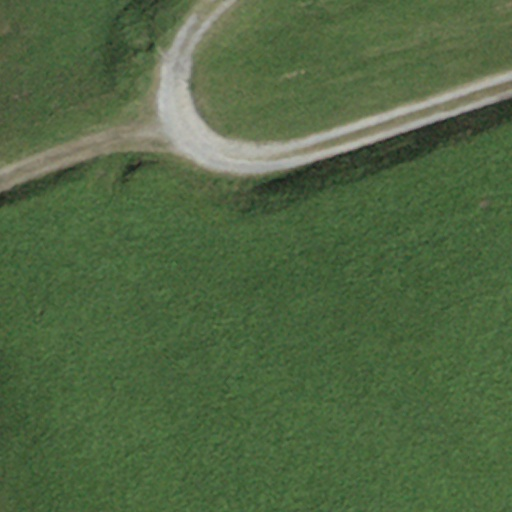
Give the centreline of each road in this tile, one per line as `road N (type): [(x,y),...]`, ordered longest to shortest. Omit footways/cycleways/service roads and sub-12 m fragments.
road 1 (track): [(511,86),(270,157),(196,147),(179,118),(177,65),(218,0)]
road 2 (track): [(179,118),(26,164),(0,181)]
